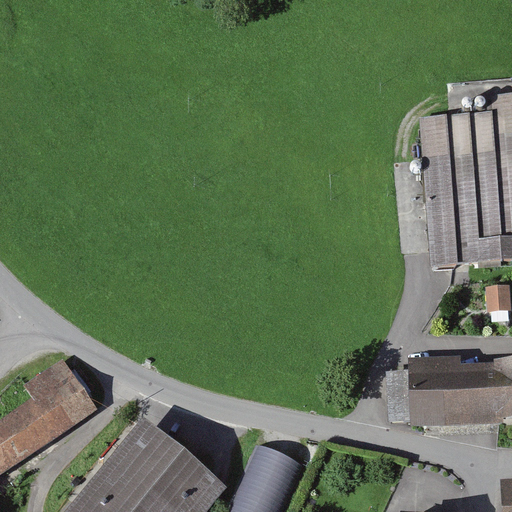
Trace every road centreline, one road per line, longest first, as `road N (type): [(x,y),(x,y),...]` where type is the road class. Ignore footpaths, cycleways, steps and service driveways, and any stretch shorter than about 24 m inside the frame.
road 1 (residential): [(0,273),(103,360),(347,436),(481,460)]
road 2 (track): [(143,372),(127,410),(38,511)]
